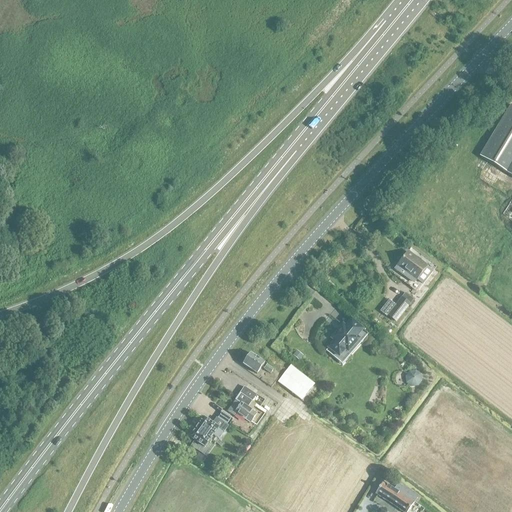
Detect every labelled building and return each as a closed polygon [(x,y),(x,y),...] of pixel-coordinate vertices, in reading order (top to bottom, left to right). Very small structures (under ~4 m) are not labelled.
[(511,105),(511,104),(479,157),(511,176),(511,105)] [(407,253),(398,265),(408,274),(404,280),(418,291),(432,273),(407,253)] [(387,315),(396,322),(413,300),(404,293),(387,315)] [(357,337),(363,331),(351,321),(345,328),(342,325),(331,338),(334,341),(328,348),(339,357),(345,350),(348,352),(358,340),(359,339),(357,337)] [(297,350),(292,355),(299,361),(303,356),(297,350)] [(242,365),(257,374),(262,368),(270,374),(274,369),(250,353),(247,358),(246,358),(242,362),(243,363),(242,365)] [(290,366),(278,382),(302,401),(309,391),(314,384),(290,366)] [(405,384),(420,385),(421,371),(406,370),(405,384)] [(240,404),(235,412),(250,423),(257,414),(252,411),(247,408),(256,396),(244,387),(240,394),(238,397),(237,397),(235,400),(240,404)] [(432,411),(395,466),(447,500),(454,490),(456,492),(467,476),(458,470),(477,441),(432,411)] [(189,437),(205,448),(218,428),(224,432),(228,427),(216,418),(212,423),(203,417),(189,437)] [(383,483),(375,494),(395,506),(402,511),(407,511),(413,504),(411,502),(415,497),(402,488),(398,493),(383,483)]
